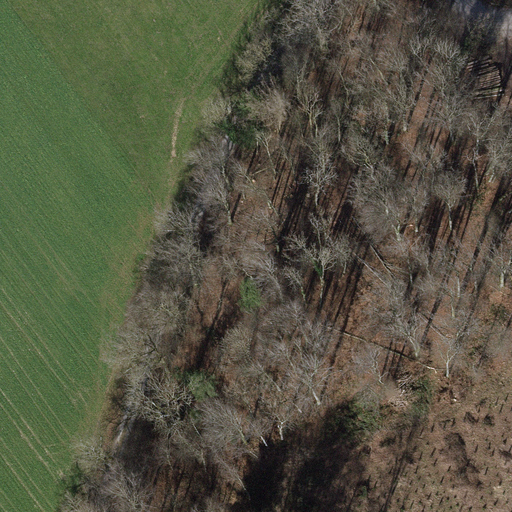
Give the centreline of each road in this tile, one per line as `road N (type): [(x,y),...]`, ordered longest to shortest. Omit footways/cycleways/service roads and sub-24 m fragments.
road 1 (track): [(321,0),(252,98),(214,177),(102,511)]
road 2 (track): [(445,304),(447,184),(435,72),(445,43),(475,10)]
